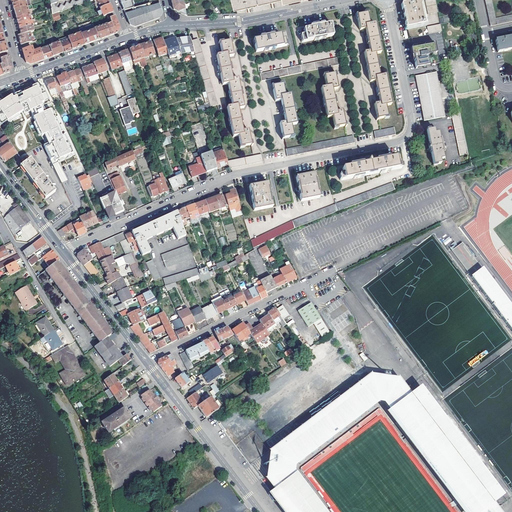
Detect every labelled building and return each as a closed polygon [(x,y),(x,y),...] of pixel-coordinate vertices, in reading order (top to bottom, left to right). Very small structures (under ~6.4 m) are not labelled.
[(52,15),(84,3),(82,0),(79,0),(76,1),(73,0),(72,0),(70,4),(67,2),(64,5),(62,4),(59,8),(56,6),(55,3),(51,5),(52,15)] [(119,0),(124,10),(133,8),(131,1),(128,2),(127,0),(119,0)] [(186,16),(185,12),(182,0),(175,0),(171,1),(173,10),(180,13),(183,13),(183,14),(184,15),(186,16)] [(424,0),(428,14),(438,12),(435,0),(424,0)] [(491,0),(489,0),(485,1),(491,27),(511,22),(511,14),(496,18),(491,0)] [(404,16),(406,29),(425,25),(420,1),(401,5),(404,16)] [(13,5),(14,10),(27,7),(25,2),(23,2),(13,5)] [(159,4),(127,13),(131,25),(133,24),(134,27),(135,27),(146,23),(146,22),(147,22),(148,21),(149,22),(159,18),(158,16),(160,14),(161,10),(159,4)] [(98,13),(99,16),(102,14),(103,17),(104,17),(106,16),(113,13),(111,9),(109,5),(101,8),(100,8),(101,11),(98,13)] [(17,19),(29,15),(27,7),(14,10),(17,19)] [(111,24),(107,25),(111,36),(113,35),(117,33),(119,29),(113,13),(106,16),(108,19),(109,19),(111,24)] [(130,25),(134,27),(133,24),(131,25),(127,13),(125,14),(130,25)] [(385,75),(380,76),(375,54),(381,53),(375,24),(370,25),(367,14),(357,16),(360,31),(366,29),(370,51),(364,53),(370,82),(375,81),(380,103),(374,104),(377,119),(388,117),(386,106),(391,105),(385,75)] [(17,19),(18,24),(31,21),(29,15),(17,19)] [(20,30),(32,26),(31,21),(18,24),(20,30)] [(77,26),(80,34),(84,45),(91,43),(98,40),(94,30),(91,21),(77,26)] [(301,35),(303,42),(333,36),(331,24),(325,26),(324,24),(320,25),(319,23),(314,24),(314,26),(310,27),(310,29),(304,30),(305,34),(301,35)] [(442,32),(440,24),(427,27),(428,34),(442,32)] [(104,38),(111,36),(107,25),(94,30),(98,40),(104,38)] [(21,35),(34,31),(32,26),(20,30),(21,35)] [(31,43),(37,41),(34,31),(21,35),(18,36),(21,44),(21,46),(31,43)] [(260,38),(260,39),(253,41),(256,52),(287,46),(285,39),(282,39),(281,35),(274,36),(274,35),(270,36),(269,33),(264,34),(264,37),(260,38)] [(80,34),(74,36),(78,47),(83,46),(84,45),(80,34)] [(68,40),(72,50),(73,49),(78,47),(74,36),(68,38),(68,40)] [(153,41),(155,48),(158,56),(168,52),(164,42),(163,38),(153,41)] [(164,42),(168,52),(168,54),(169,57),(181,53),(176,40),(176,38),(168,40),(164,42)] [(176,40),(181,53),(181,54),(194,50),(191,41),(190,38),(181,39),(176,40)] [(511,38),(496,42),(498,53),(511,49),(511,38)] [(194,50),(209,103),(211,108),(218,106),(198,39),(191,41),(194,50)] [(59,43),(63,53),(67,51),(72,50),(68,40),(59,43)] [(152,49),(155,48),(153,41),(140,46),(144,58),(154,54),(152,49)] [(232,107),(227,108),(233,137),(238,136),(241,147),(251,145),(248,130),(243,131),(238,109),(244,108),(238,79),(232,80),(228,58),(233,57),(230,42),(220,44),(222,55),(217,56),(223,86),(228,85),(232,107)] [(59,43),(49,47),(53,57),(61,54),(63,53),(59,43)] [(428,52),(430,66),(437,65),(433,44),(426,45),(427,52),(428,52)] [(412,61),(414,69),(430,66),(428,52),(427,52),(426,45),(423,46),(423,48),(421,48),(420,46),(410,48),(410,50),(412,61)] [(129,50),(134,62),(139,60),(141,67),(146,65),(144,58),(140,46),(131,49),(129,50)] [(49,47),(40,50),(43,60),(48,58),(53,57),(49,47)] [(28,49),(23,51),(26,63),(30,65),(43,60),(40,50),(33,52),(32,48),(28,49)] [(131,61),(127,51),(119,54),(125,71),(131,69),(128,63),(127,63),(127,62),(128,62),(131,61)] [(122,66),(123,71),(125,71),(119,54),(107,58),(112,70),(122,66)] [(11,65),(9,57),(0,59),(2,65),(0,65),(0,66),(3,75),(9,73),(12,68),(11,65)] [(300,65),(302,73),(342,64),(340,57),(300,65)] [(94,65),(98,75),(108,71),(104,60),(94,64),(94,65)] [(90,82),(99,78),(98,75),(94,65),(82,70),(88,84),(90,83),(90,82)] [(302,73),(300,65),(260,74),(262,81),(302,73)] [(84,80),(80,70),(75,71),(79,82),(81,81),(84,80)] [(119,73),(127,95),(133,93),(125,71),(123,71),(119,73)] [(78,82),(74,72),(67,74),(72,85),(78,82)] [(416,82),(417,88),(423,120),(423,121),(444,117),(439,90),(436,72),(415,77),(416,81),(416,82)] [(73,90),(72,88),(66,74),(61,75),(61,77),(56,79),(62,93),(63,94),(73,90)] [(345,126),(342,111),(337,112),(332,90),(337,89),(334,74),(324,76),(326,87),(321,88),(327,118),(332,117),(335,128),(345,126)] [(109,97),(116,95),(110,77),(103,80),(109,97)] [(45,82),(51,94),(52,94),(52,92),(53,92),(52,89),(57,87),(58,90),(58,92),(61,90),(56,79),(53,80),(53,79),(45,82)] [(0,121),(1,123),(23,109),(24,112),(31,109),(34,116),(36,120),(34,122),(40,134),(44,132),(48,141),(45,144),(52,157),(56,156),(57,159),(71,153),(50,108),(46,110),(43,103),(43,101),(45,99),(38,85),(22,91),(23,94),(18,96),(17,94),(14,95),(12,93),(0,100),(0,121)] [(272,87),(275,102),(281,101),(285,122),(280,124),(283,139),(293,137),(291,125),(296,124),(290,95),(285,96),(282,85),(272,87)] [(141,113),(135,98),(128,100),(131,109),(128,110),(128,109),(120,111),(125,125),(136,121),(134,115),(141,113)] [(459,114),(451,116),(460,156),(467,155),(459,114)] [(199,152),(201,156),(206,154),(196,125),(190,127),(199,152)] [(374,132),(375,139),(395,135),(394,128),(374,132)] [(438,133),(435,133),(434,129),(426,131),(429,145),(428,145),(429,152),(430,152),(433,165),(441,164),(440,160),(444,159),(443,153),(442,148),(444,148),(444,145),(443,143),(441,143),(440,138),(439,139),(438,133)] [(286,149),(288,157),(355,143),(353,136),(286,149)] [(133,145),(135,151),(142,148),(140,142),(133,145)] [(0,149),(0,156),(4,162),(16,153),(9,143),(0,149)] [(142,148),(145,157),(148,156),(146,152),(154,149),(152,144),(142,148)] [(228,165),(227,161),(224,150),(219,152),(220,154),(212,156),(216,168),(228,165)] [(122,156),(105,163),(108,170),(119,165),(119,167),(136,160),(132,152),(129,153),(128,151),(121,154),(122,156)] [(192,178),(206,173),(203,162),(201,156),(199,152),(193,154),(195,160),(194,163),(194,164),(188,166),(192,178)] [(217,170),(216,168),(212,156),(211,152),(206,154),(201,156),(203,162),(206,173),(215,170),(217,170)] [(228,165),(229,169),(263,162),(262,154),(227,161),(228,165)] [(343,169),(344,173),(340,174),(341,180),(402,168),(401,162),(397,163),(396,158),(385,160),(384,156),(379,157),(380,161),(370,163),(369,160),(368,161),(369,163),(359,165),(358,161),(353,162),(354,166),(343,169)] [(55,191),(30,159),(21,166),(27,174),(39,190),(46,199),(55,191)] [(118,173),(110,176),(111,178),(118,195),(126,191),(118,173)] [(159,195),(169,191),(163,173),(160,174),(161,179),(154,182),(159,195)] [(182,174),(178,176),(169,180),(172,189),(186,183),(182,174)] [(294,178),(298,202),(320,198),(315,174),(294,178)] [(77,179),(83,190),(91,187),(85,175),(77,179)] [(150,198),(159,195),(154,182),(154,181),(151,182),(153,185),(146,188),(150,198)] [(249,187),(254,210),(272,207),(268,183),(249,187)] [(353,205),(395,190),(392,183),(335,204),(292,221),(251,241),(253,249),(294,228),(323,217),(336,212),(353,205)] [(236,213),(242,211),(235,190),(230,191),(231,194),(228,195),(225,196),(227,202),(230,210),(230,211),(236,210),(236,213)] [(214,198),(205,202),(209,212),(209,213),(226,207),(225,203),(227,202),(225,196),(222,197),(222,195),(214,198)] [(205,202),(195,205),(199,216),(209,212),(205,202)] [(186,208),(189,218),(190,220),(199,217),(199,216),(195,205),(186,208)] [(13,236),(31,222),(19,206),(15,209),(4,218),(13,236)] [(184,220),(189,218),(186,208),(181,210),(181,211),(177,212),(180,221),(184,220)] [(178,239),(186,236),(182,226),(180,221),(177,212),(174,213),(172,214),(172,215),(166,218),(166,217),(152,224),(143,228),(143,229),(137,232),(137,231),(134,232),(132,233),(140,251),(142,256),(150,252),(145,241),(173,228),(178,239)] [(93,213),(80,220),(83,225),(85,230),(98,224),(93,213)] [(85,230),(83,225),(80,227),(77,221),(72,224),(75,229),(76,232),(78,237),(85,233),(86,233),(85,230)] [(72,224),(58,232),(61,236),(72,231),(75,229),(72,224)] [(135,278),(142,275),(132,252),(130,248),(125,236),(123,232),(99,243),(93,246),(96,253),(101,262),(107,258),(103,249),(120,242),(126,255),(115,260),(118,266),(126,263),(130,265),(135,278)] [(125,236),(130,248),(134,246),(136,253),(140,251),(132,233),(125,236)] [(443,241),(445,245),(452,240),(449,236),(443,241)] [(23,252),(26,258),(34,251),(35,252),(47,243),(42,237),(23,252)] [(511,325),(511,303),(464,240),(456,246),(453,248),(511,325)] [(166,267),(193,257),(189,245),(161,255),(166,267)] [(4,246),(0,247),(0,258),(8,255),(4,246)] [(266,246),(258,250),(262,258),(270,254),(266,246)] [(52,250),(42,258),(50,268),(56,263),(60,260),(55,254),(52,250)] [(90,262),(92,261),(90,259),(92,258),(86,250),(85,250),(78,255),(78,256),(77,258),(84,266),(90,262)] [(0,269),(6,267),(15,262),(21,259),(18,255),(0,264),(0,269)] [(32,266),(39,260),(36,256),(29,261),(32,266)] [(112,283),(120,278),(117,272),(114,273),(110,264),(115,262),(114,261),(112,256),(107,258),(101,262),(107,277),(105,278),(107,281),(109,285),(112,283)] [(146,263),(154,281),(160,278),(152,260),(146,263)] [(17,266),(15,262),(6,267),(10,276),(20,271),(17,266)] [(90,262),(84,266),(92,277),(98,273),(90,262)] [(286,283),(296,278),(288,262),(285,264),(286,267),(280,270),(282,275),(286,283)] [(107,338),(111,335),(108,331),(110,330),(101,320),(100,320),(95,314),(97,313),(88,302),(87,303),(83,298),(80,294),(81,293),(73,282),(72,283),(67,277),(68,276),(60,265),(59,266),(56,263),(50,268),(46,271),(51,277),(50,278),(51,278),(53,281),(53,282),(54,281),(64,294),(63,295),(64,296),(66,298),(66,299),(67,298),(80,316),(82,318),(93,333),(95,335),(100,343),(107,338)] [(165,285),(199,274),(199,272),(197,268),(163,279),(165,285)] [(211,277),(209,272),(198,275),(200,279),(202,282),(211,277)] [(286,283),(282,275),(272,280),(277,288),(286,283)] [(260,282),(265,294),(275,289),(277,288),(272,280),(271,276),(259,281),(260,282)] [(120,278),(112,283),(116,292),(117,292),(126,287),(122,277),(120,278)] [(267,297),(265,294),(260,282),(254,285),(254,286),(256,290),(261,300),(262,299),(267,297)] [(37,304),(27,286),(16,293),(26,310),(37,304)] [(117,292),(122,304),(124,303),(132,299),(126,287),(117,292)] [(252,289),(249,290),(255,303),(259,300),(261,300),(256,290),(253,292),(252,289)] [(255,303),(249,290),(245,292),(247,295),(244,296),(246,301),(248,306),(249,305),(255,303)] [(156,301),(149,291),(142,294),(145,302),(148,300),(150,304),(156,301)] [(242,293),(233,297),(237,305),(246,301),(244,296),(242,293)] [(211,301),(212,304),(217,314),(227,310),(221,298),(221,297),(211,301)] [(224,297),(221,298),(227,310),(233,307),(237,305),(233,297),(226,301),(224,297)] [(330,311),(344,304),(341,299),(327,306),(330,311)] [(311,303),(298,311),(309,327),(314,324),(324,339),(331,334),(318,313),(311,303)] [(206,320),(217,314),(212,304),(201,310),(205,317),(206,320)] [(282,305),(276,310),(283,319),(289,315),(282,305)] [(200,307),(190,312),(195,322),(205,317),(201,310),(200,307)] [(178,313),(180,317),(184,326),(190,324),(195,322),(190,312),(188,308),(183,310),(178,313)] [(269,315),(273,321),(278,317),(284,326),(286,325),(283,319),(276,310),(275,308),(274,309),(273,310),(268,313),(269,315)] [(138,324),(143,321),(141,316),(143,315),(141,311),(139,312),(138,309),(128,314),(127,315),(128,317),(129,317),(133,326),(138,324)] [(168,323),(163,313),(147,320),(150,326),(161,321),(163,325),(168,323)] [(273,321),(269,315),(260,321),(262,324),(266,330),(275,324),(274,323),(273,321)] [(179,340),(188,335),(184,326),(180,317),(173,321),(176,328),(177,328),(178,331),(176,332),(176,333),(179,340)] [(44,337),(54,331),(45,318),(36,324),(44,337)] [(163,325),(152,331),(155,336),(164,332),(166,331),(168,334),(168,335),(173,332),(168,323),(163,325)] [(243,323),(237,327),(246,339),(248,338),(247,336),(250,334),(245,326),(243,323)] [(266,330),(262,324),(257,327),(253,330),(249,323),(245,326),(250,334),(255,341),(257,343),(260,341),(262,344),(268,340),(266,337),(269,335),(267,332),(266,330)] [(133,326),(130,327),(137,336),(143,334),(138,324),(133,326)] [(219,342),(233,335),(227,327),(219,331),(214,333),(219,342)] [(246,339),(237,327),(236,328),(232,331),(242,345),(247,341),(246,339)] [(54,331),(44,337),(52,350),(62,344),(54,331)] [(173,332),(168,335),(169,337),(157,343),(160,349),(177,341),(173,332)] [(143,335),(138,337),(143,344),(149,341),(146,334),(143,335)] [(110,342),(107,338),(100,343),(95,347),(110,367),(118,361),(122,358),(110,342)] [(208,341),(215,351),(220,349),(213,338),(208,341)] [(203,343),(209,352),(210,354),(215,351),(208,341),(203,343)] [(150,344),(145,347),(150,354),(156,351),(153,343),(150,344)] [(194,347),(180,354),(187,370),(193,367),(190,362),(209,352),(203,343),(194,347)] [(77,366),(78,365),(79,365),(68,345),(66,346),(70,352),(69,353),(77,366)] [(231,345),(222,351),(224,355),(226,357),(235,351),(231,345)] [(84,375),(78,365),(77,366),(69,353),(70,352),(66,346),(52,355),(56,362),(60,359),(67,371),(61,375),(67,385),(84,375)] [(287,356),(293,352),(290,348),(284,352),(287,356)] [(363,352),(359,354),(364,361),(368,359),(363,352)] [(158,364),(162,369),(173,361),(174,360),(171,354),(159,360),(158,362),(158,364)] [(126,355),(122,358),(118,361),(123,367),(131,361),(127,356),(126,355)] [(282,367),(288,363),(285,358),(279,362),(282,367)] [(162,369),(168,377),(174,372),(170,368),(174,365),(173,361),(162,369)] [(209,383),(219,376),(219,375),(218,375),(213,369),(204,375),(203,376),(206,380),(209,383)] [(502,511),(495,502),(505,495),(421,384),(411,392),(399,376),(385,374),(370,372),(268,450),(266,464),(264,478),(276,492),(279,490),(295,511),(502,511)] [(182,389),(189,383),(182,374),(175,380),(176,381),(182,389)] [(118,382),(112,375),(104,381),(109,389),(118,382)] [(200,385),(202,388),(207,385),(209,383),(206,380),(200,385)] [(118,382),(109,389),(114,396),(122,389),(118,382)] [(212,390),(210,391),(212,395),(219,392),(215,383),(210,385),(212,390)] [(189,392),(191,396),(196,392),(202,388),(200,385),(189,392)] [(109,398),(114,396),(109,389),(105,392),(109,398)] [(114,396),(118,403),(127,397),(122,389),(114,396)] [(143,399),(145,401),(146,403),(148,406),(149,407),(151,410),(153,413),(161,407),(157,402),(153,396),(149,391),(141,397),(143,399)] [(190,404),(194,410),(198,406),(203,403),(196,392),(191,396),(187,399),(190,404)] [(219,410),(211,398),(203,403),(198,406),(199,408),(206,418),(208,417),(212,415),(219,410)] [(131,418),(124,408),(113,416),(102,423),(109,433),(131,418)] [(206,457),(188,470),(194,478),(212,465),(206,457)] [(274,494),(276,492),(275,491),(274,490),(273,490),(272,490),(272,491),(271,491),(270,492),(270,493),(270,494),(270,495),(271,496),(273,499),(274,500),(275,501),(276,501),(277,501),(278,500),(274,494)] [(295,511),(279,490),(276,492),(274,494),(278,500),(287,511),(295,511)]
